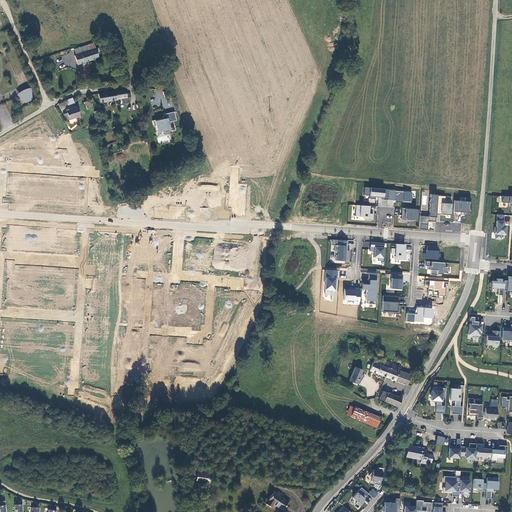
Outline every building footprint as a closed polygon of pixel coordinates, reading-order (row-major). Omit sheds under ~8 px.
[(90,44),(77,49),(78,54),(92,50),(90,44)] [(101,57),(100,52),(103,51),(101,47),(92,50),(78,54),(76,55),(79,64),(101,57)] [(21,92),(17,95),(22,99),(32,94),(32,88),(27,89),(24,90),(21,92)] [(125,89),(98,94),(99,103),(118,100),(118,99),(130,97),(130,93),(126,94),(125,89)] [(22,99),(26,103),(33,100),(32,94),(22,99)] [(92,107),(89,100),(84,102),(87,109),(92,107)] [(67,113),(69,120),(76,118),(80,116),(77,106),(66,110),(67,113)] [(153,121),(154,127),(156,126),(158,133),(163,131),(170,129),(170,132),(175,131),(173,122),(176,121),(175,112),(166,114),(167,116),(163,117),(164,119),(153,121)] [(412,202),(413,191),(364,187),(364,194),(370,195),(369,197),(378,198),(378,205),(383,206),(383,200),(412,202)] [(436,213),(451,215),(453,196),(431,194),(429,216),(421,216),(420,228),(428,229),(428,220),(436,221),(436,213)] [(511,196),(502,196),(501,202),(508,203),(508,205),(511,205),(511,207),(511,196)] [(454,201),(454,212),(471,212),(471,201),(454,201)] [(355,217),(374,219),(375,206),(356,205),(355,217)] [(402,208),(401,219),(418,221),(419,209),(402,208)] [(503,215),(497,214),(496,228),(494,227),(494,234),(495,234),(495,239),(500,239),(501,234),(504,234),(505,226),(503,226),(503,215)] [(334,261),(349,262),(350,250),(348,250),(348,241),(332,239),(331,245),(335,245),(334,249),(331,249),(331,251),(335,251),(334,261)] [(371,242),(370,251),(373,251),(373,258),(378,258),(378,261),(384,261),(385,243),(371,242)] [(406,244),(396,244),(395,248),(391,248),(390,263),(400,264),(401,261),(410,261),(411,249),(406,249),(406,244)] [(426,253),(423,253),(423,258),(438,260),(440,247),(427,246),(426,253)] [(445,266),(446,263),(426,261),(425,269),(431,269),(431,273),(447,274),(448,266),(445,266)] [(333,291),(337,291),(338,270),(325,269),(323,300),(332,301),(333,291)] [(366,300),(376,301),(379,273),(369,272),(368,284),(363,284),(362,290),(367,290),(366,300)] [(403,275),(391,274),(390,288),(402,289),(403,275)] [(509,290),(511,290),(511,276),(508,276),(508,281),(504,280),(504,282),(503,290),(507,291),(507,290),(509,290)] [(503,290),(504,282),(501,281),(501,279),(496,279),(496,281),(492,281),(491,288),(499,288),(498,295),(503,295),(503,290)] [(424,286),(428,287),(428,296),(445,297),(446,286),(448,286),(448,281),(425,280),(424,286)] [(350,289),(344,289),(342,304),(360,305),(361,288),(350,287),(350,289)] [(404,302),(404,297),(383,295),(382,312),(396,313),(396,317),(399,317),(400,302),(404,302)] [(416,307),(416,314),(406,313),(405,322),(433,324),(434,308),(416,307)] [(477,317),(469,316),(468,320),(470,321),(470,324),(468,324),(467,329),(468,329),(468,334),(473,335),(473,337),(479,337),(479,332),(480,332),(481,325),(477,325),(474,324),(474,321),(477,322),(477,317)] [(502,327),(502,340),(508,340),(508,342),(511,341),(511,324),(510,324),(510,328),(502,327)] [(491,334),(486,334),(486,344),(492,345),(492,346),(497,347),(498,337),(499,337),(500,331),(492,330),(491,334)] [(389,368),(390,369),(391,365),(392,363),(381,359),(379,364),(372,362),(369,370),(386,377),(389,368)] [(390,369),(389,368),(386,377),(407,385),(410,375),(399,371),(400,368),(395,366),(391,365),(390,369)] [(362,370),(354,367),(349,381),(355,383),(356,384),(362,370)] [(463,393),(463,385),(458,385),(458,389),(450,388),(450,400),(455,400),(454,406),(452,406),(451,414),(460,414),(460,406),(459,406),(460,398),(459,398),(459,394),(460,394),(460,393),(463,393)] [(435,413),(442,413),(443,406),(441,406),(441,399),(441,397),(445,397),(446,388),(438,388),(438,391),(432,391),(430,395),(431,396),(431,400),(436,400),(435,413)] [(401,398),(382,391),(379,399),(398,407),(401,398)] [(509,411),(511,411),(511,396),(509,396),(508,400),(506,399),(506,397),(501,397),(501,407),(503,408),(505,408),(505,411),(509,411)] [(480,420),(482,400),(474,400),(474,404),(468,403),(468,415),(476,416),(476,420),(480,420)] [(496,419),(497,404),(490,403),(489,408),(485,408),(484,418),(496,419)] [(354,408),(349,406),(346,415),(376,427),(380,417),(354,407),(354,408)] [(444,445),(445,437),(437,436),(436,444),(444,445)] [(474,460),(475,456),(475,444),(469,443),(469,447),(469,448),(466,448),(466,447),(460,446),(459,456),(465,456),(465,458),(469,458),(469,460),(474,460)] [(475,444),(475,456),(490,457),(491,449),(483,448),(483,444),(475,444)] [(423,448),(408,445),(406,457),(414,458),(421,459),(420,463),(425,464),(425,461),(427,454),(427,450),(423,449),(423,448)] [(506,453),(507,446),(499,445),(499,450),(496,449),(491,449),(490,457),(490,459),(495,460),(495,457),(503,458),(504,453),(506,453)] [(459,458),(460,446),(449,446),(448,458),(459,458)] [(370,481),(376,482),(375,485),(379,486),(383,469),(378,468),(378,471),(373,471),(368,476),(371,478),(370,481)] [(197,473),(195,480),(210,482),(211,475),(197,473)] [(459,496),(460,492),(460,482),(456,481),(456,477),(445,476),(444,482),(445,482),(445,487),(444,487),(444,491),(449,492),(449,490),(452,490),(452,495),(459,496)] [(487,477),(487,488),(499,489),(500,481),(494,480),(494,478),(487,477)] [(482,490),(486,490),(487,483),(483,483),(483,479),(474,478),(473,487),(482,488),(482,490)] [(470,480),(460,480),(460,482),(460,492),(464,492),(464,491),(471,491),(472,480),(470,480)] [(362,500),(368,493),(361,487),(352,498),(356,501),(355,503),(359,506),(363,501),(362,500)] [(372,488),(368,494),(374,498),(378,493),(372,488)] [(264,505),(269,509),(273,504),(282,510),(288,502),(273,492),(264,505)] [(416,507),(415,511),(430,511),(431,503),(423,502),(423,500),(416,500),(416,507)] [(398,511),(400,501),(395,501),(395,502),(390,502),(390,503),(384,502),(384,506),(383,506),(382,511),(390,511),(389,511),(398,511)] [(440,511),(441,503),(434,502),(432,511),(445,511),(446,511),(440,511)]
